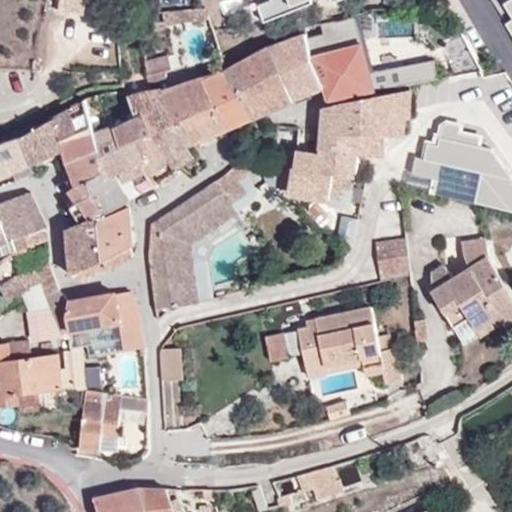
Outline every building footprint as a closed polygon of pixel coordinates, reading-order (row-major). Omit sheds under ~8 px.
[(209,7),(208,5),(190,8),(191,19),(213,17),(209,7)] [(173,10),(174,22),(191,19),(190,8),(173,10)] [(166,25),(175,24),(174,22),(173,10),(163,11),(166,25)] [(137,14),(117,17),(119,29),(138,26),(137,14)] [(228,70),(253,117),(325,87),(328,85),(315,62),(307,36),(266,50),(228,70)] [(171,56),(147,59),(149,73),(166,71),(173,70),(171,56)] [(228,70),(205,77),(229,127),(253,117),(228,70)] [(149,73),(150,81),(162,79),(167,79),(166,71),(149,73)] [(205,77),(184,83),(165,89),(188,145),(229,127),(205,77)] [(183,167),(198,155),(188,145),(165,89),(145,93),(129,97),(137,115),(178,171),(183,167)] [(403,117),(404,92),(394,93),(393,117),(403,117)] [(385,137),(402,137),(403,117),(393,117),(394,93),(345,101),(326,108),(324,130),(352,133),(351,155),(356,155),(385,154),(385,137)] [(100,148),(95,132),(87,100),(56,117),(65,149),(69,163),(83,156),(100,148)] [(178,171),(137,115),(116,125),(128,142),(157,187),(178,171)] [(31,165),(65,149),(56,117),(21,137),(31,165)] [(115,152),(128,142),(116,125),(95,132),(100,148),(132,200),(141,195),(115,152)] [(351,155),(352,133),(324,130),(322,155),(299,152),(297,161),(295,169),(345,178),(346,155),(351,155)] [(21,137),(0,143),(0,179),(31,165),(21,137)] [(141,195),(157,187),(128,142),(115,152),(141,195)] [(133,215),(132,200),(100,148),(83,156),(90,184),(78,191),(71,195),(77,203),(72,208),(80,223),(98,216),(117,207),(121,217),(133,215)] [(78,191),(90,184),(83,156),(69,163),(71,175),(78,191)] [(275,165),(295,169),(297,161),(277,157),(275,165)] [(258,191),(257,189),(256,187),(249,177),(250,176),(241,163),(218,179),(232,204),(233,205),(237,212),(253,202),(254,201),(256,199),(257,197),(257,195),(258,193),(258,191)] [(275,165),(268,164),(265,177),(266,178),(266,179),(267,180),(267,181),(268,181),(268,182),(269,182),(269,183),(270,183),(270,184),(271,184),(272,185),(273,185),(274,186),(275,186),(276,187),(277,187),(279,187),(290,189),(290,192),(331,200),(330,209),(345,211),(346,211),(347,210),(348,210),(349,209),(350,208),(351,207),(355,180),(350,179),(345,178),(295,169),(275,165)] [(186,183),(191,179),(183,167),(178,171),(186,183)] [(153,224),(155,282),(158,310),(187,306),(180,241),(233,205),(232,204),(218,179),(153,224)] [(50,240),(49,229),(32,191),(0,202),(0,215),(2,221),(8,241),(14,239),(18,250),(50,240)] [(191,245),(238,214),(237,212),(233,205),(180,241),(187,306),(198,304),(191,245)] [(130,246),(136,243),(133,215),(121,217),(117,207),(98,216),(102,259),(103,258),(112,254),(130,246)] [(71,274),(102,259),(98,216),(80,223),(68,229),(71,274)] [(354,242),(358,222),(342,219),(339,239),(354,242)] [(0,252),(1,255),(18,250),(14,239),(8,241),(2,221),(0,221),(0,252)] [(507,324),(511,321),(511,291),(488,254),(486,237),(464,241),(467,257),(471,265),(453,276),(444,263),(431,272),(433,289),(455,324),(471,314),(484,335),(505,322),(507,324)] [(382,282),(411,275),(406,239),(377,243),(382,282)] [(108,267),(103,258),(102,259),(71,274),(83,281),(108,267)] [(60,289),(51,263),(37,269),(42,282),(47,295),(60,289)] [(0,287),(11,303),(24,294),(42,282),(37,269),(22,275),(0,287)] [(24,294),(31,303),(47,295),(42,282),(24,294)] [(67,315),(70,301),(60,289),(47,295),(64,338),(71,338),(70,332),(67,315)] [(134,301),(132,291),(116,294),(119,305),(134,301)] [(96,296),(92,328),(121,323),(127,351),(146,348),(142,322),(134,301),(119,305),(116,294),(116,293),(96,296)] [(67,315),(70,332),(92,328),(96,296),(70,301),(67,315)] [(327,366),(362,358),(364,365),(367,376),(384,372),(386,382),(405,378),(399,347),(395,348),(392,335),(380,337),(373,307),(317,320),(318,326),(309,328),(300,330),(307,364),(325,359),(327,366)] [(471,314),(455,324),(468,345),(484,335),(471,314)] [(431,337),(429,317),(416,319),(418,338),(431,337)] [(83,346),(84,357),(127,351),(121,323),(92,328),(70,332),(71,338),(72,347),(83,346)] [(289,358),(283,334),(267,337),(272,362),(289,358)] [(61,353),(31,357),(30,340),(0,344),(0,404),(20,403),(19,392),(64,386),(61,353)] [(83,346),(72,347),(73,352),(75,367),(85,365),(84,357),(83,346)] [(185,378),(182,347),(161,349),(163,380),(185,378)] [(307,364),(309,377),(364,365),(362,358),(327,366),(325,359),(307,364)] [(78,386),(88,387),(85,365),(75,367),(78,386)] [(87,390),(81,449),(100,451),(103,430),(119,431),(122,407),(123,395),(110,393),(87,390)] [(123,395),(122,407),(141,409),(142,398),(123,395)] [(149,399),(142,398),(141,409),(149,410),(149,399)] [(352,412),(348,402),(328,408),(332,419),(352,412)] [(117,453),(119,431),(103,430),(100,451),(117,453)] [(338,464),(309,473),(315,487),(322,483),(324,486),(343,478),(338,464)] [(304,491),(315,488),(315,487),(309,473),(299,476),(304,491)] [(315,488),(321,503),(345,494),(348,493),(347,490),(343,478),(324,486),(322,483),(315,487),(315,488)] [(256,487),(265,510),(269,508),(260,486),(256,487)] [(173,511),(167,491),(138,490),(95,500),(99,511),(173,511)]
